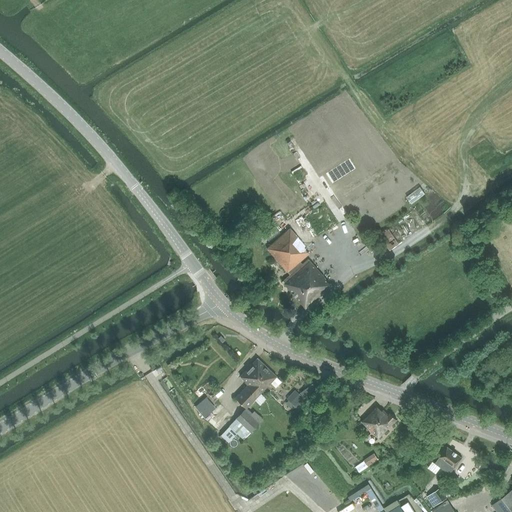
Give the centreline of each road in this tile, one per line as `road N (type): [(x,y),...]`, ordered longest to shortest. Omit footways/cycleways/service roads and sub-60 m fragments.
road 1 (tertiary): [(217,303),(125,175),(0,50)]
road 2 (tertiary): [(511,436),(296,354),(217,303)]
road 3 (tertiary): [(0,431),(217,303)]
